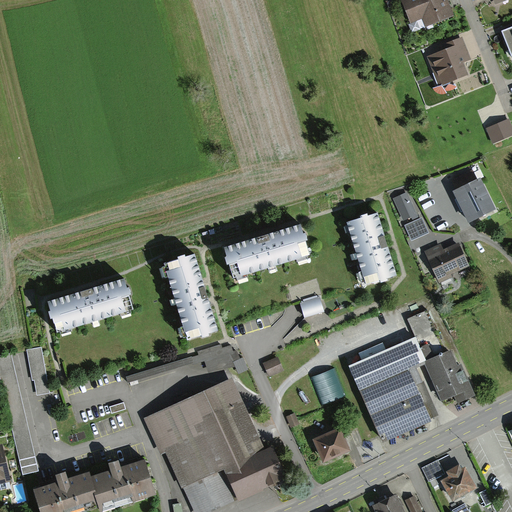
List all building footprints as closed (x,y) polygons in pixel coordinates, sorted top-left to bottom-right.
[(421,29),(451,17),(444,0),(402,0),(411,23),(417,20),(421,29)] [(511,29),(502,34),(511,58),(511,29)] [(440,86),(468,74),(463,63),(471,60),(460,35),(439,44),(441,50),(427,56),(440,86)] [(495,143),(511,135),(511,132),(506,119),(488,128),(495,143)] [(469,220),(492,208),(478,181),(455,193),(469,220)] [(412,194),(398,198),(405,214),(412,211),(413,215),(418,213),(412,194)] [(346,222),(366,285),(396,275),(376,212),(346,222)] [(420,216),(407,220),(412,233),(427,229),(420,216)] [(222,252),(231,279),(294,258),(295,262),(306,259),(296,228),(222,252)] [(427,254),(440,280),(451,274),(449,270),(466,261),(457,244),(444,250),(443,247),(427,254)] [(185,339),(216,330),(193,252),(162,261),(185,339)] [(47,303),(57,332),(119,312),(120,316),(131,312),(121,280),(47,303)] [(299,299),(304,317),(323,311),(318,294),(299,299)] [(348,367),(382,439),(431,416),(409,369),(423,362),(442,401),(451,397),(454,403),(465,398),(475,393),(460,361),(457,362),(450,347),(431,356),(425,345),(418,348),(413,337),(348,367)] [(125,375),(129,384),(203,360),(206,367),(233,363),(237,371),(246,367),(241,357),(237,359),(234,351),(230,352),(228,344),(220,347),(125,375)] [(38,346),(27,348),(35,392),(46,390),(38,346)] [(12,353),(0,356),(0,369),(21,470),(36,467),(12,353)] [(277,355),(264,361),(269,373),(282,367),(277,355)] [(313,377),(321,405),(345,398),(336,370),(313,377)] [(148,417),(191,511),(208,511),(274,482),(287,476),(272,443),(262,448),(230,379),(148,417)] [(323,460),(348,449),(339,428),(313,439),(323,460)] [(0,446),(0,483),(12,481),(4,446),(0,446)] [(99,510),(153,493),(142,459),(120,467),(117,459),(107,462),(110,469),(92,475),(90,470),(67,477),(65,471),(55,474),(57,482),(33,490),(40,511),(70,511),(96,504),(99,510)] [(440,479),(451,500),(478,486),(466,463),(458,468),(455,463),(446,467),(450,474),(440,479)] [(15,485),(16,504),(27,503),(26,484),(15,485)] [(485,489),(478,492),(485,505),(491,502),(485,489)] [(377,511),(404,511),(395,492),(373,502),(377,511)] [(412,511),(417,511),(420,510),(412,494),(405,498),(412,511)]
